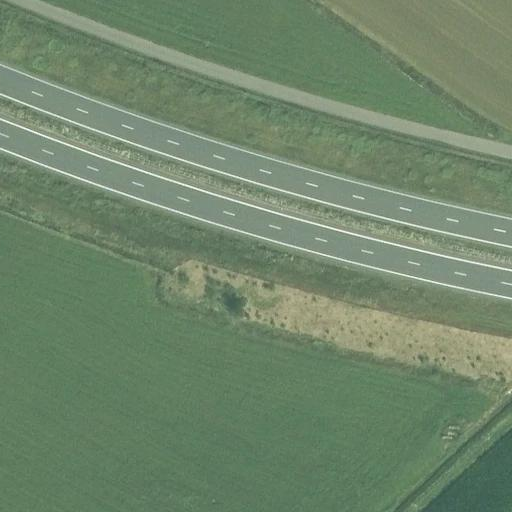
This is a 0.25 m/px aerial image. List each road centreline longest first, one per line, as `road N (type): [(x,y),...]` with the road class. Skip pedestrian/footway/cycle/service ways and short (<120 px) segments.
road 1 (trunk): [(511,233),(301,183),(0,78)]
road 2 (trunk): [(0,134),(247,219),(511,282)]
road 3 (unclassified): [(25,0),(368,118),(511,150)]
